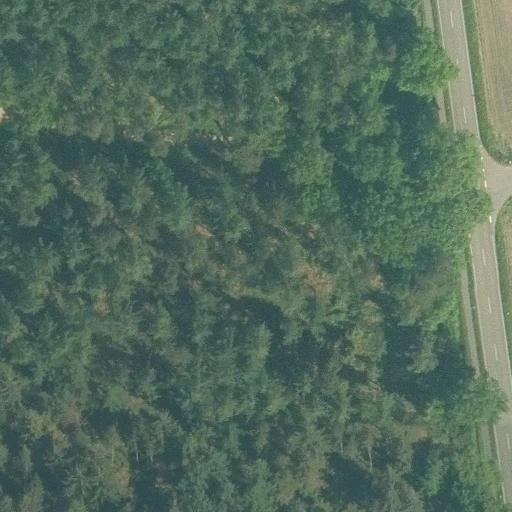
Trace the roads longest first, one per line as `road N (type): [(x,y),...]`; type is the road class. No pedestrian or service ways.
road 1 (track): [(0,111),(471,175)]
road 2 (secondary): [(511,476),(472,185)]
road 3 (secondary): [(472,185),(448,0)]
